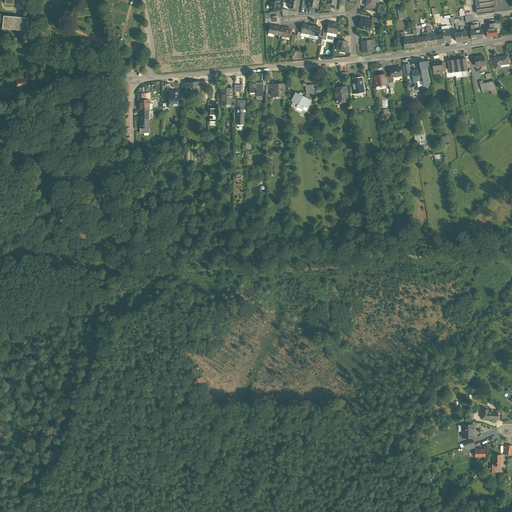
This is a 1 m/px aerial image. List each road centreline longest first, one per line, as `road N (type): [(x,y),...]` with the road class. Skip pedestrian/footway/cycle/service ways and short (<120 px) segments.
road 1 (residential): [(132,89),(131,153),(93,187),(64,184),(0,142)]
road 2 (residential): [(149,78),(354,59)]
road 3 (residential): [(354,59),(511,39)]
road 4 (track): [(77,402),(131,270)]
road 5 (track): [(131,270),(0,325)]
road 6 (track): [(29,511),(77,402)]
